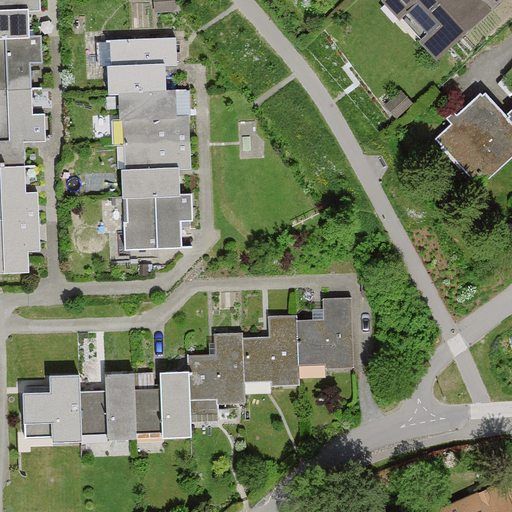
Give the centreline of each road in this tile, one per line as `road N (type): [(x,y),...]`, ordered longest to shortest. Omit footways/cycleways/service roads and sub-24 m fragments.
road 1 (residential): [(372,437),(362,285),(195,288),(155,318),(0,328)]
road 2 (residential): [(57,289),(159,289),(206,245),(204,77),(184,70),(184,47)]
road 3 (residential): [(57,289),(52,150),(63,143),(55,0)]
road 4 (residential): [(422,416),(418,391),(432,363),(511,298)]
road 5 (residential): [(269,511),(325,460),(372,437)]
